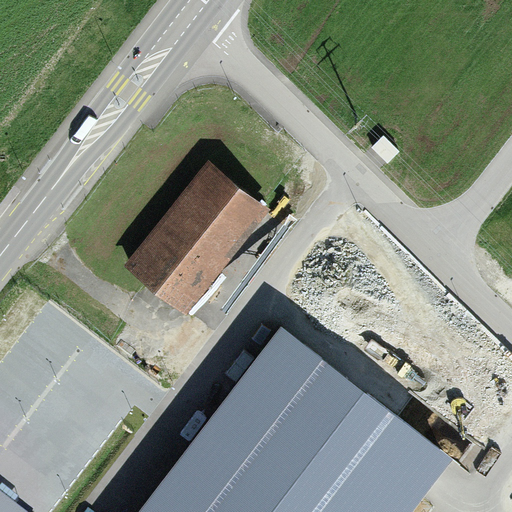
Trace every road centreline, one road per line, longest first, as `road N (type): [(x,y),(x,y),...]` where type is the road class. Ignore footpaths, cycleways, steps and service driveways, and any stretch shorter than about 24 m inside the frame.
road 1 (residential): [(187,20),(433,260)]
road 2 (primary): [(0,257),(187,20)]
road 3 (unknown): [(221,330),(346,175)]
road 4 (residential): [(511,158),(433,260)]
